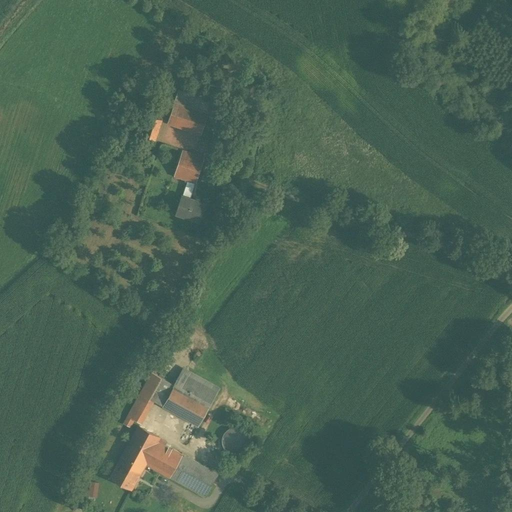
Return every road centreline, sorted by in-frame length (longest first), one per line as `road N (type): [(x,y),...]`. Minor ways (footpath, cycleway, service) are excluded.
road 1 (track): [(53,511),(72,447),(233,177)]
road 2 (unclassified): [(348,511),(511,305)]
